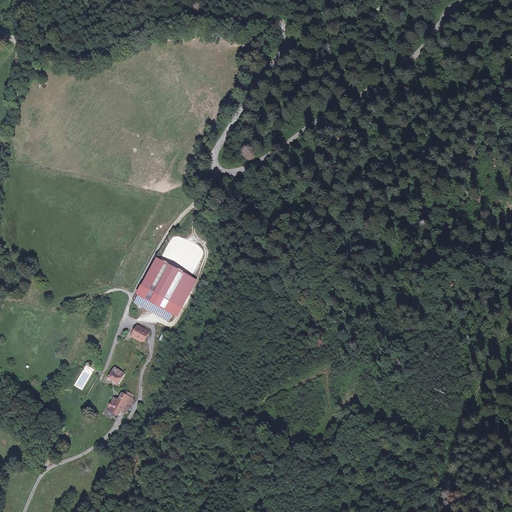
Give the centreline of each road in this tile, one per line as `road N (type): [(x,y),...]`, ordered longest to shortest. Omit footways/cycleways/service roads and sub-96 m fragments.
road 1 (unclassified): [(0,31),(77,57),(184,21),(283,29),(286,50),(218,148),(216,165),(233,173),(372,91),(468,0)]
road 2 (unclassified): [(23,511),(44,471),(81,456),(124,421),(140,400),(151,350)]
road 3 (track): [(131,298),(111,289),(58,302),(0,299)]
